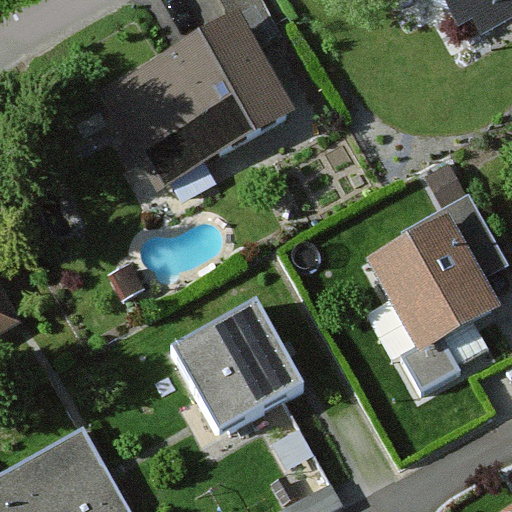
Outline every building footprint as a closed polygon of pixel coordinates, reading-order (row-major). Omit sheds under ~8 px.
[(511,0),(433,0),(459,43),(511,11),(511,0)] [(230,32),(102,106),(157,201),(286,127),(230,32)] [(407,361),(480,320),(434,237),(361,278),(407,361)] [(0,343),(13,336),(0,315),(0,343)] [(251,316),(166,364),(211,444),(296,396),(251,316)] [(131,511),(95,434),(0,478),(0,511),(131,511)] [(291,503),(274,511),(342,511),(344,511),(308,446),(270,466),(291,503)]
